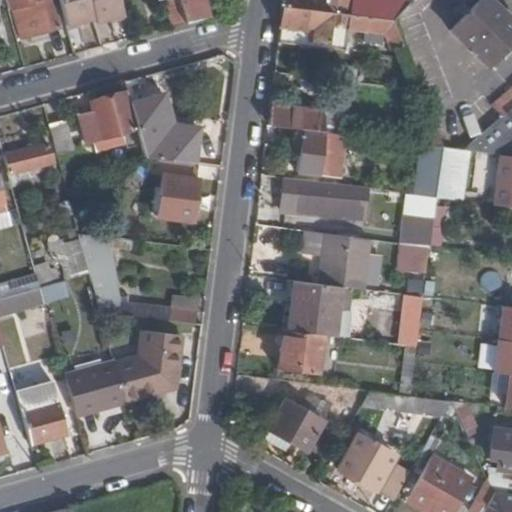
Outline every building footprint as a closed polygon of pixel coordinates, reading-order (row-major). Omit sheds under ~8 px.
[(44,0),(5,0),(9,14),(14,13),(23,42),(32,39),(35,46),(49,42),(47,35),(60,31),(51,0),(45,0),(44,0)] [(57,0),(65,26),(93,18),(87,0),(57,0)] [(87,0),(93,18),(94,23),(122,15),(118,0),(87,0)] [(168,0),(164,1),(172,28),(185,24),(178,0),(168,0)] [(178,0),(185,24),(207,18),(202,0),(178,0)] [(395,0),(283,0),(282,7),(349,16),(393,21),(395,0)] [(487,63),(511,37),(511,28),(482,0),(481,0),(453,31),(487,63)] [(344,47),(349,16),(282,7),(279,31),(310,35),(309,43),(344,47)] [(511,90),(492,108),(501,118),(511,108),(511,90)] [(123,95),(88,100),(90,113),(94,140),(129,135),(123,95)] [(162,96),(131,105),(144,158),(165,160),(193,164),(198,128),(170,124),(162,96)] [(349,104),(325,101),(324,113),(321,134),(345,137),(349,104)] [(320,112),(270,106),(267,127),(317,133),(320,112)] [(511,108),(501,118),(463,152),(486,155),(489,146),(511,125),(511,108)] [(90,113),(76,116),(81,142),(94,140),(90,113)] [(65,121),(48,126),(56,153),(72,148),(65,121)] [(322,138),(300,135),(295,172),(336,178),(341,137),(323,135),(322,138)] [(9,174),(28,169),(54,162),(49,144),(4,156),(9,174)] [(420,146),(414,196),(434,199),(441,149),(420,146)] [(447,200),(454,151),(441,149),(434,199),(447,200)] [(511,157),(499,156),(492,206),(511,208),(511,157)] [(192,223),(199,164),(193,164),(165,160),(158,219),(192,223)] [(28,169),(9,174),(13,187),(32,182),(28,169)] [(360,213),(364,190),(323,184),(323,188),(298,184),(294,212),(337,216),(337,210),(360,213)] [(443,208),(433,207),(431,222),(428,249),(437,250),(443,208)] [(403,218),(399,245),(428,249),(431,222),(403,218)] [(133,252),(134,241),(78,233),(79,238),(89,275),(100,314),(194,325),(196,313),(120,303),(107,248),(133,252)] [(367,241),(304,233),(301,256),(322,259),(320,279),(362,284),(367,241)] [(43,264),(35,267),(41,288),(64,282),(89,275),(79,238),(48,242),(52,264),(58,262),(60,268),(48,272),(47,268),(45,269),(43,264)] [(399,245),(398,245),(395,266),(409,268),(407,282),(423,284),(425,270),(428,249),(399,245)] [(336,312),(339,287),(292,281),(286,331),(320,335),(332,337),(336,312)] [(68,296),(64,282),(41,288),(45,303),(68,296)] [(350,288),(339,287),(336,312),(348,313),(350,288)] [(12,315),(46,306),(45,303),(41,288),(0,298),(0,322),(13,319),(12,315)] [(406,314),(402,345),(415,347),(419,316),(406,314)] [(316,374),(320,335),(286,331),(281,330),(276,369),(316,374)] [(139,357),(114,364),(125,402),(158,393),(156,390),(171,386),(174,368),(177,368),(181,336),(142,331),(139,357)] [(6,358),(0,359),(0,388),(14,385),(6,358)] [(76,417),(125,404),(125,402),(114,364),(113,362),(65,376),(76,417)] [(49,384),(16,392),(30,446),(65,437),(49,384)] [(409,398),(365,392),(356,408),(438,419),(448,403),(409,398)] [(321,422),(284,400),(266,431),(304,452),(321,422)] [(479,429),(467,405),(448,403),(466,439),(479,429)] [(511,483),(487,481),(493,494),(502,496),(511,496),(511,431),(492,429),(486,468),(511,471),(511,483)] [(393,457),(355,435),(335,470),(373,492),(393,457)] [(452,511),(471,479),(424,452),(402,490),(432,507),(428,511),(452,511)] [(408,472),(394,464),(377,494),(391,502),(408,472)] [(467,511),(482,511),(493,494),(487,481),(467,511)] [(511,511),(511,496),(502,496),(493,511),(511,511)]
